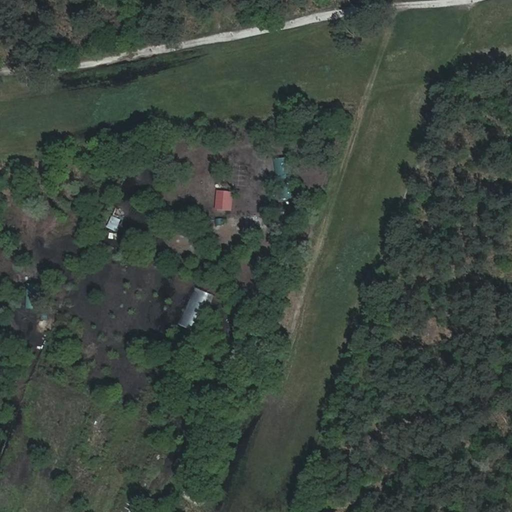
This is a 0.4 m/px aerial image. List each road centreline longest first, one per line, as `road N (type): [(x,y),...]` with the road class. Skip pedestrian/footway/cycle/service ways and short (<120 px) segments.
road 1 (track): [(243,511),(441,0)]
road 2 (track): [(0,75),(442,0)]
